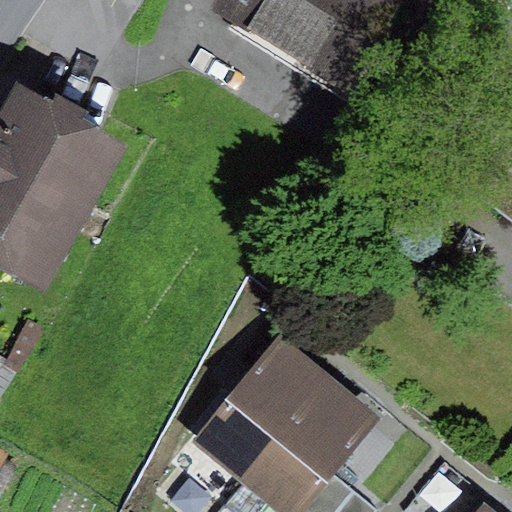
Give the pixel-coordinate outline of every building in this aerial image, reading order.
[(399,0),(218,0),(211,12),(345,91),(399,0)] [(51,102),(16,83),(0,112),(0,264),(45,289),(126,142),(85,119),(89,111),(56,92),(51,102)] [(511,92),(450,174),(511,220),(511,92)] [(334,380),(280,336),(196,442),(246,484),(334,380)] [(381,419),(334,380),(246,484),(280,511),(304,511),(334,476),(381,419)] [(0,449),(0,470),(8,454),(0,449)] [(377,511),(334,476),(304,511),(377,511)] [(498,511),(485,501),(476,511),(498,511)]
